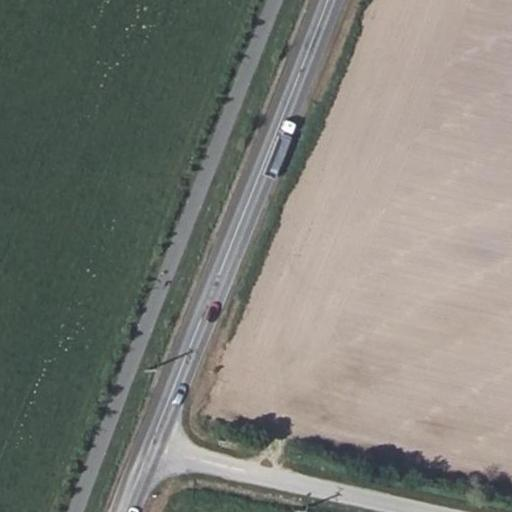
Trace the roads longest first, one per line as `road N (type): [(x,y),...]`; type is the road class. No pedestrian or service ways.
road 1 (tertiary): [(324,0),(150,447)]
road 2 (unclassified): [(150,447),(426,511)]
